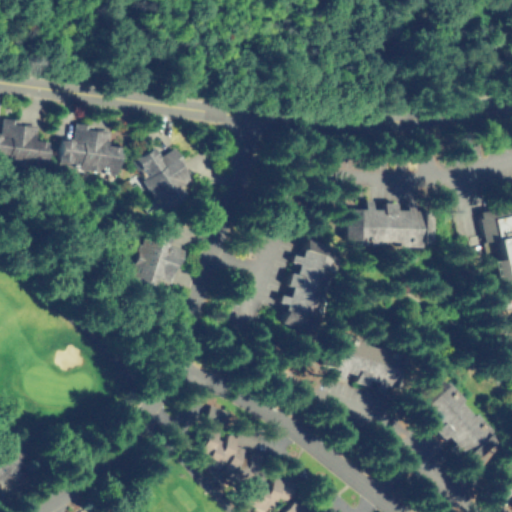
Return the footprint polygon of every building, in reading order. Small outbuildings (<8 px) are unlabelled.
[(0,119),(32,124),(30,136),(43,138),(40,164),(0,158),(0,119)] [(104,129),(101,144),(117,145),(114,172),(55,165),(59,138),(71,139),(73,125),(104,129)] [(152,147),(156,155),(169,148),(185,179),(175,185),(181,196),(157,211),(130,158),(152,147)] [(337,200),(413,200),(413,244),(337,244),(337,200)] [(511,201),(468,212),(486,294),(511,288),(511,201)] [(180,249),(165,282),(152,277),(148,286),(124,275),(146,226),(167,235),(164,242),(180,249)] [(270,317),(299,238),(345,255),(318,335),(270,317)] [(316,368),(328,333),(394,356),(382,391),(316,368)] [(403,405),(434,373),(495,432),(464,464),(403,405)] [(223,410),(221,423),(195,418),(198,404),(223,410)] [(255,434),(252,445),(224,435),(228,422),(255,434)] [(272,494),(262,511),(243,502),(228,494),(234,482),(181,453),(196,426),(239,448),(237,451),(252,458),(247,469),(277,484),(272,494)] [(0,430),(20,449),(0,469),(0,430)] [(511,509),(479,481),(504,451),(511,457),(511,509)] [(303,511),(284,511),(295,503),(303,511)]
